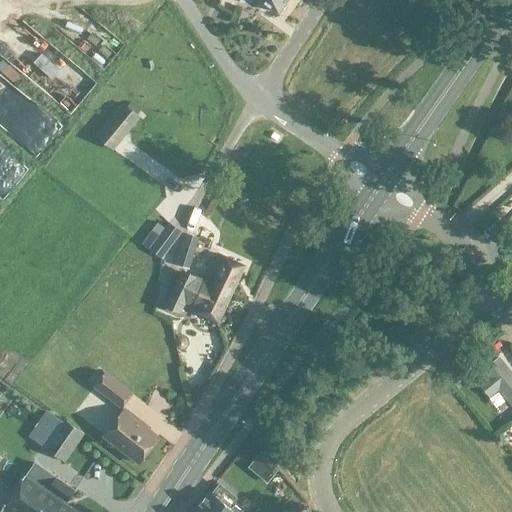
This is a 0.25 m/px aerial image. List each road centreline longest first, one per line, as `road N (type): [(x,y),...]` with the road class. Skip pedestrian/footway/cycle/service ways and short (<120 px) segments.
road 1 (unclassified): [(329,511),(320,471),(329,441),(455,330),(469,304),(471,276),(459,243),(382,184)]
road 2 (primary): [(159,511),(382,184)]
road 3 (primary): [(382,184),(511,0)]
road 4 (unclassified): [(382,184),(256,97)]
road 5 (unclassified): [(256,97),(234,79),(182,0)]
